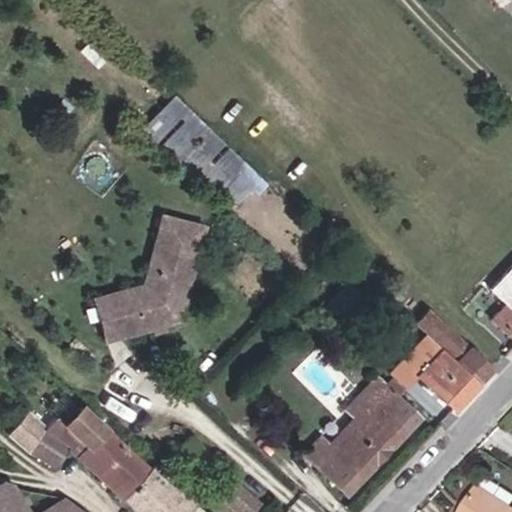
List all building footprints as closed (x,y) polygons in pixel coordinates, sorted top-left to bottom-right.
[(511,0),(491,0),(496,7),(490,11),(495,19),(511,7),(511,0)] [(221,197),(238,179),(168,113),(136,148),(207,213),(221,197)] [(238,179),(221,197),(235,209),(251,190),(238,179)] [(96,308),(109,349),(169,333),(200,242),(161,229),(136,297),(96,308)] [(500,314),(487,327),(511,351),(511,350),(511,272),(486,301),(500,314)] [(109,349),(96,308),(82,312),(94,353),(109,349)] [(409,334),(420,345),(424,349),(435,359),(447,371),(463,354),(424,318),(409,334)] [(400,376),(424,349),(420,345),(394,371),(400,376)] [(435,359),(424,349),(400,376),(409,385),(435,359)] [(447,371),(470,394),(487,376),(463,354),(447,371)] [(435,359),(409,385),(445,417),(470,394),(447,371),(435,359)] [(389,388),(382,395),(373,386),(340,420),(355,436),(330,464),(312,483),(337,506),(409,429),(388,409),(398,396),(389,388)] [(67,466),(86,446),(83,443),(69,430),(62,423),(44,445),(67,466)] [(6,432),(0,439),(0,456),(14,439),(10,436),(6,432)] [(22,475),(36,456),(14,439),(0,456),(0,458),(13,469),(22,475)] [(99,511),(107,511),(132,488),(86,446),(67,466),(59,475),(64,480),(99,511)] [(305,476),(323,458),(315,450),(297,469),(305,476)] [(177,492),(201,468),(184,452),(161,478),(177,492)] [(48,465),(36,456),(22,475),(33,484),(48,465)] [(330,464),(323,458),(305,476),(312,483),(330,464)] [(177,492),(195,508),(216,482),(201,468),(177,492)] [(460,511),(459,511),(511,511),(511,497),(485,478),(460,511)] [(149,511),(154,507),(132,488),(107,511),(149,511)]
